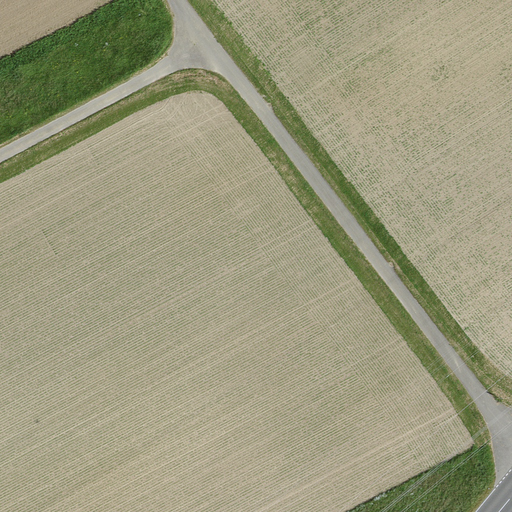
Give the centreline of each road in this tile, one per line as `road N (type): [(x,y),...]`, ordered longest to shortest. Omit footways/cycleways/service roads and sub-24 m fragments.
road 1 (track): [(511,436),(176,0)]
road 2 (track): [(0,153),(210,43)]
